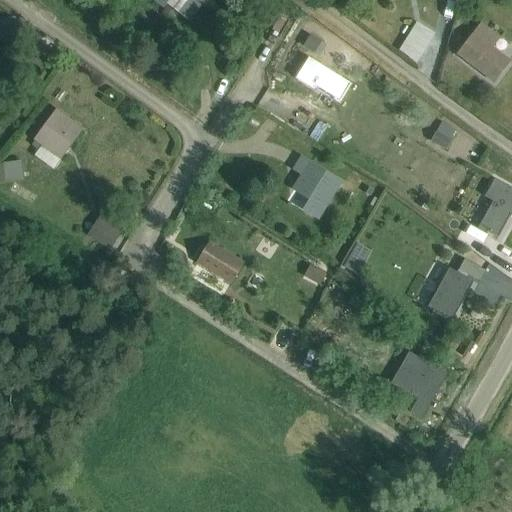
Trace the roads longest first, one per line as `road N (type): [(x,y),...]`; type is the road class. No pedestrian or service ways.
road 1 (residential): [(435,468),(163,291),(146,271),(145,240),(195,153),(176,121),(15,0)]
road 2 (residential): [(511,158),(303,0)]
road 3 (residential): [(435,468),(511,330)]
